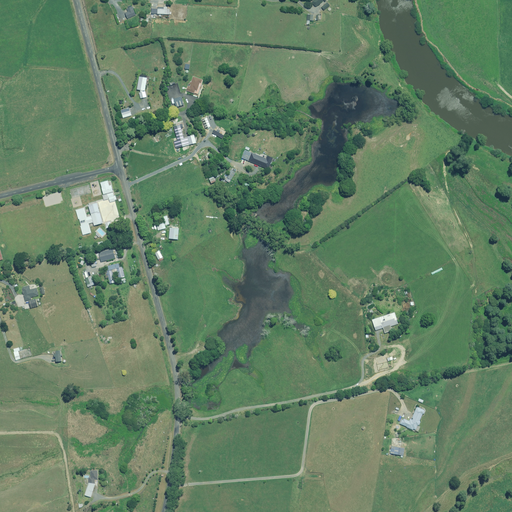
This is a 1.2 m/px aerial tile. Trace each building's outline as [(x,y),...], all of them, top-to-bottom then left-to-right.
[(136,15),(132,5),(126,8),(128,12),(125,13),(127,18),(136,15)] [(139,26),(137,22),(134,23),(132,19),(125,21),(127,30),(139,26)] [(143,90),(145,91),(147,78),(139,77),(137,90),(140,90),(141,92),(139,92),(140,98),(147,97),(146,91),(143,92),(143,90)] [(200,85),(199,85),(200,83),(201,83),(202,80),(193,77),(191,82),(190,82),(189,84),(190,85),(190,87),(189,86),(188,89),(189,89),(188,91),(194,93),(195,91),(197,91),(198,88),(199,88),(200,85)] [(184,105),(181,97),(174,99),(177,107),(184,105)] [(131,113),(129,107),(121,110),(122,116),(131,113)] [(190,145),(196,143),(194,135),(188,137),(184,139),(181,130),(184,129),(183,124),(174,126),(178,140),(174,141),(176,148),(176,150),(177,150),(179,155),(188,153),(186,146),(189,145),(190,145)] [(254,154),(245,150),(241,158),(248,161),(250,156),(252,157),(254,154)] [(273,165),(271,164),(272,161),(273,162),(274,159),(268,157),(267,159),(261,157),(262,153),(258,152),(254,163),(271,170),(273,165)] [(236,173),(230,169),(228,172),(230,173),(225,180),(229,183),(236,173)] [(113,192),(111,185),(109,186),(108,181),(101,183),(103,194),(104,195),(102,195),(103,200),(109,199),(110,202),(117,201),(116,195),(114,196),(113,194),(113,192)] [(93,222),(94,225),(103,223),(100,212),(97,203),(97,201),(89,203),(89,205),(91,214),(92,216),(87,217),(84,208),(76,210),(78,219),(79,219),(81,226),(80,226),(83,235),(91,233),(89,224),(93,222)] [(99,237),(100,236),(102,238),(106,235),(99,228),(95,232),(97,233),(96,234),(99,237)] [(179,229),(170,228),(169,239),(178,239),(179,229)] [(101,259),(101,262),(115,258),(113,249),(99,253),(92,255),(94,260),(100,258),(101,259)] [(104,272),(106,278),(108,278),(110,284),(115,283),(112,273),(118,271),(119,278),(125,277),(122,267),(120,268),(118,264),(108,266),(109,271),(104,272)] [(96,284),(93,276),(85,279),(88,287),(96,284)] [(29,286),(23,287),(22,289),(23,294),(24,294),(24,295),(23,296),(25,301),(31,300),(31,297),(38,295),(36,288),(30,290),(29,286)] [(398,324),(395,313),(372,320),(376,330),(383,328),(385,333),(392,331),(391,326),(398,324)] [(20,351),(19,348),(14,350),(15,353),(12,353),(13,357),(15,357),(16,360),(20,359),(18,351),(20,351)] [(62,354),(60,354),(60,351),(56,351),(56,354),(54,354),(54,357),(55,357),(55,362),(61,361),(61,356),(62,356),(62,354)] [(425,410),(417,407),(412,418),(413,419),(413,420),(410,419),(409,421),(402,418),(400,424),(406,427),(413,430),(413,429),(416,430),(418,425),(419,425),(421,422),(419,421),(423,413),(424,413),(425,410)] [(401,448),(391,447),(390,454),(400,455),(401,448)] [(95,479),(98,479),(98,471),(91,471),(91,478),(89,478),(89,483),(85,495),(91,497),(95,484),(95,479)]
